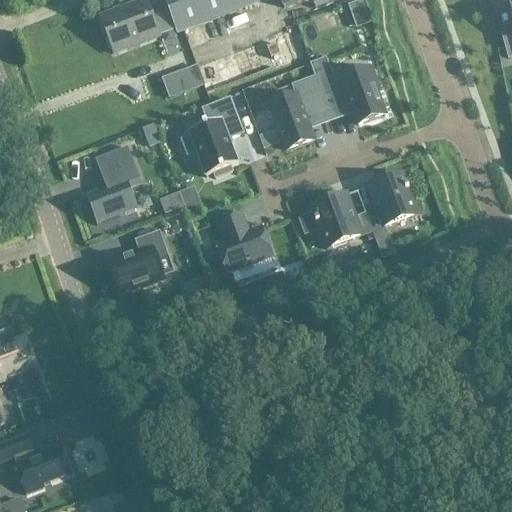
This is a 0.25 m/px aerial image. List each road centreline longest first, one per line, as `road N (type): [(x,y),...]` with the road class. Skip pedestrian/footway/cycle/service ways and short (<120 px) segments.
road 1 (unclassified): [(156,511),(0,85)]
road 2 (residential): [(511,235),(498,225),(411,0)]
road 3 (unknown): [(457,123),(264,193)]
